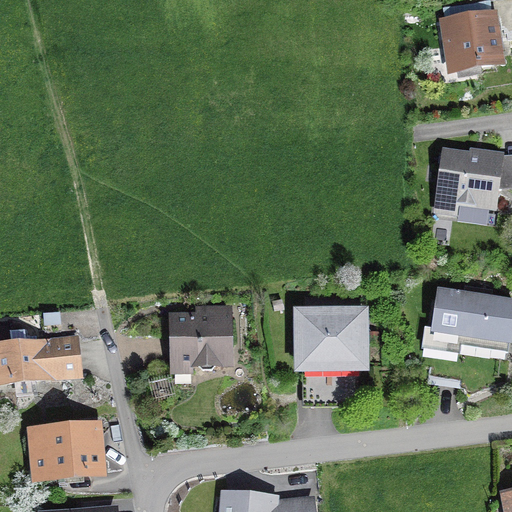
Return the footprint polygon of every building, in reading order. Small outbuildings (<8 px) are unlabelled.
[(498,66),(491,19),(444,26),(450,67),(455,66),(457,80),(479,76),(478,69),(498,66)] [(455,205),(492,210),(498,164),(443,157),(436,214),(453,216),(455,205)] [(506,354),(511,311),(511,306),(438,296),(433,334),(459,337),(458,347),(506,354)] [(171,321),(172,366),(194,366),(201,372),(210,372),(216,365),(228,365),(226,310),(213,311),(213,320),(171,321)] [(299,319),(300,369),(360,368),(360,318),(299,319)] [(0,386),(79,377),(75,342),(36,347),(35,339),(24,340),(23,333),(8,335),(10,350),(0,351),(0,386)] [(36,480),(99,475),(95,430),(32,436),(36,480)] [(511,511),(511,497),(504,499),(506,510),(501,511),(511,511)] [(226,500),(224,511),(269,511),(270,504),(226,500)]
